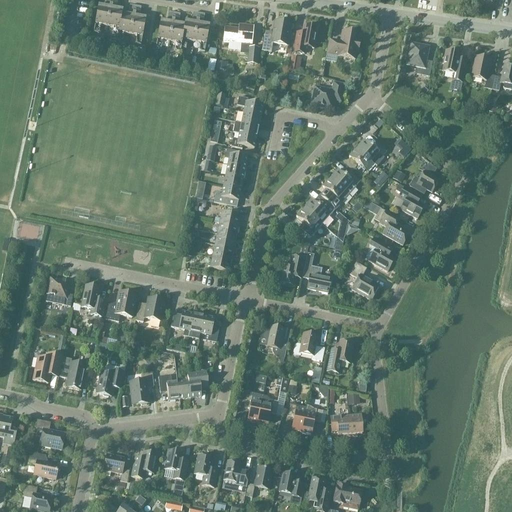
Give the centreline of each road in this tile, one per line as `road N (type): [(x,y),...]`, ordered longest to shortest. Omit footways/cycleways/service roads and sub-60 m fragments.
road 1 (residential): [(214,416),(230,441),(327,460),(381,454),(377,329)]
road 2 (residential): [(377,329),(459,183),(454,168),(370,96)]
road 3 (residential): [(244,299),(267,212),(370,96)]
road 4 (residential): [(244,299),(72,265)]
road 5 (residential): [(377,329),(244,299)]
road 6 (residential): [(511,34),(387,13)]
road 7 (residential): [(93,432),(214,416)]
road 8 (residential): [(214,416),(244,299)]
